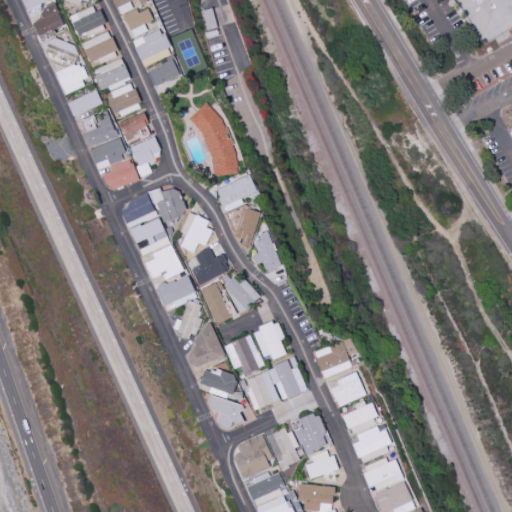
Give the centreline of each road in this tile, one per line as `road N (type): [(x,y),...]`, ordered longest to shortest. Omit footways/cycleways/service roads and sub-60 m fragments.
road 1 (residential): [(100,0),(176,180),(209,209),(233,260),(277,308),(365,511)]
road 2 (residential): [(9,0),(246,511)]
road 3 (primary): [(186,511),(0,102)]
road 4 (tertiary): [(366,0),(511,240)]
road 5 (primary): [(0,363),(52,511)]
